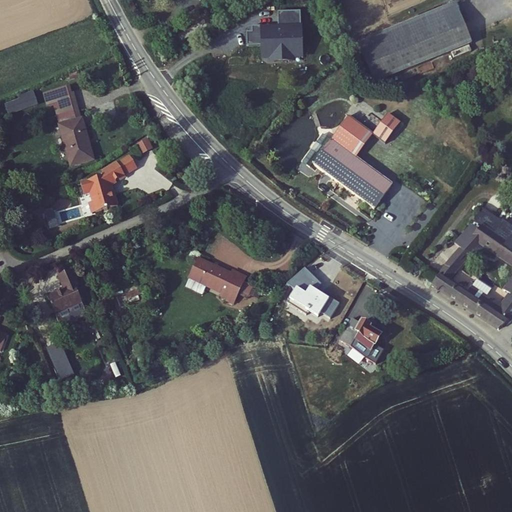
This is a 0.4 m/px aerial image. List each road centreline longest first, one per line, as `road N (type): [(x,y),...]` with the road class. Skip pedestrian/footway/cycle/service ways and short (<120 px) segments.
road 1 (tertiary): [(108,0),(161,88),(251,185),(449,314),(511,367)]
road 2 (track): [(15,272),(237,172)]
